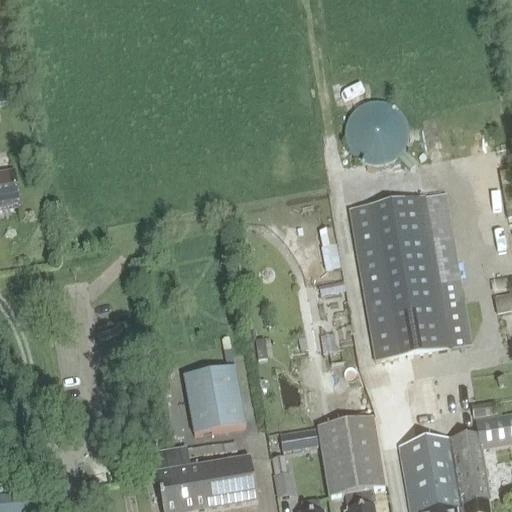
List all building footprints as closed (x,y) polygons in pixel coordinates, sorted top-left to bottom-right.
[(346,127),(344,137),(346,147),(350,156),(358,163),(367,168),(376,169),(386,168),(395,163),(402,156),(407,147),(409,137),(407,127),(402,118),(395,111),(386,107),(376,105),(367,107),(358,111),(350,118),(346,127)] [(0,215),(19,212),(13,176),(0,178),(0,215)] [(348,214),(374,366),(468,350),(460,305),(444,308),(425,201),(348,214)] [(246,430),(235,371),(182,381),(193,439),(246,430)] [(497,418),(495,406),(471,410),(473,422),(497,418)] [(481,453),(511,448),(511,420),(476,425),(478,438),(399,452),(409,511),(488,511),(487,506),(490,505),(481,453)] [(372,494),(384,493),(372,422),(318,431),(329,502),(344,499),(345,511),(373,511),(375,511),(372,494)] [(312,432),(300,434),(303,450),(315,448),(312,432)] [(220,511),(257,506),(250,462),(190,472),(189,462),(238,454),(236,445),(188,453),(187,451),(152,457),(161,511),(220,511)] [(286,477),(284,461),(272,463),(277,501),(294,499),(291,477),(286,477)]
